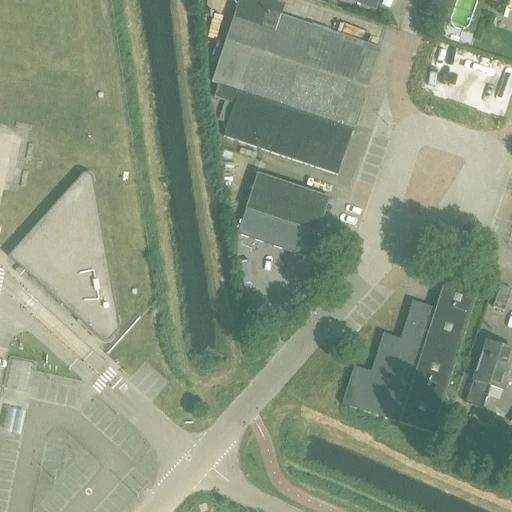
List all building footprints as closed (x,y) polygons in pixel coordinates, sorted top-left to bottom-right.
[(234,103),(222,139),(339,177),(381,51),(280,18),(283,8),(258,0),(238,0),(211,86),(219,89),(216,97),(234,103)] [(295,0),(289,0),(285,9),(341,31),(345,20),(295,0)] [(351,0),(374,8),(377,0),(351,0)] [(0,164),(19,152),(10,138),(0,144),(0,164)] [(80,174),(7,256),(100,340),(102,342),(105,342),(107,341),(109,340),(117,332),(118,330),(118,328),(93,184),(93,178),(90,175),(87,173),(84,173),(80,174)] [(312,258),(332,197),(260,173),(240,234),(312,258)] [(369,220),(372,207),(355,202),(351,215),(369,220)] [(344,405),(401,423),(401,424),(435,435),(480,293),(445,282),(437,308),(415,301),(403,339),(385,334),(373,372),(356,367),(344,405)] [(511,373),(511,350),(488,343),(468,403),(483,408),(491,385),(506,390),(511,373)] [(35,391),(32,370),(17,371),(19,392),(35,391)] [(133,488),(146,501),(157,489),(144,477),(133,488)]
